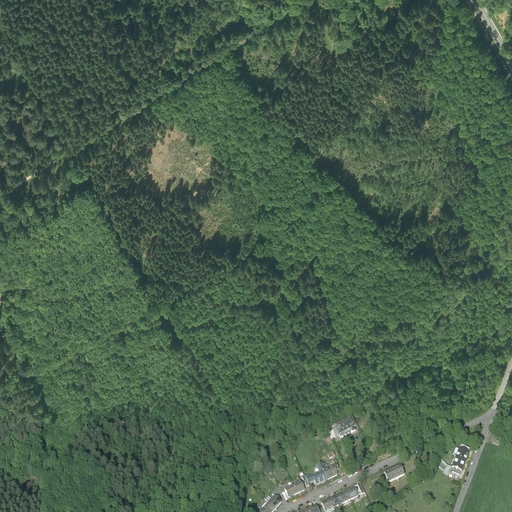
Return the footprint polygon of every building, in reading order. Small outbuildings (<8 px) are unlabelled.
[(352,416),(333,425),(334,427),(336,431),(338,435),(339,434),(340,437),(345,435),(344,433),(351,430),(351,432),(355,430),(353,427),(356,426),(352,416)] [(457,454),(456,457),(465,461),(469,450),(469,449),(469,448),(461,445),(460,446),(459,450),(457,454)] [(448,465),(440,457),(435,462),(443,471),(442,475),(448,477),(450,471),(452,467),(448,465)] [(456,457),(452,467),(461,471),(465,461),(456,457)] [(322,463),(316,466),(319,472),(322,470),(325,469),(322,463)] [(336,464),(327,468),(331,477),(337,475),(335,471),(338,469),(336,464)] [(383,473),(387,482),(403,475),(399,466),(383,473)] [(331,477),(327,468),(325,469),(322,470),(327,479),(331,477)] [(319,472),(316,473),(320,482),(327,479),(322,470),(319,472)] [(320,482),(316,473),(309,477),(308,475),(304,477),(307,483),(314,480),(316,484),(320,482)] [(300,482),(292,485),(296,494),(304,490),(300,482)] [(274,497),(277,499),(281,494),(285,492),(283,490),(285,489),(284,485),(278,488),(272,495),(274,497)] [(285,492),(287,498),(296,494),(292,485),(285,489),(283,490),(285,492)] [(358,485),(346,491),(349,499),(358,495),(361,493),(358,485)] [(346,491),(338,495),(341,503),(349,499),(346,491)] [(338,495),(329,498),(333,506),(341,503),(338,495)] [(272,500),(268,504),(275,510),(281,503),(277,499),(274,497),(272,500)] [(329,498),(321,502),(324,510),(333,506),(329,498)] [(258,507),(262,510),(268,504),(264,500),(258,507)]
